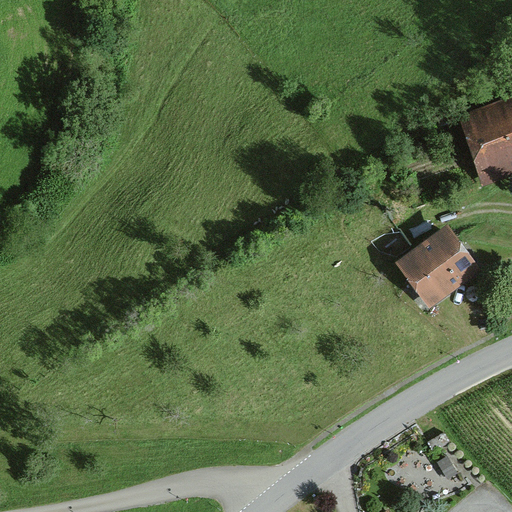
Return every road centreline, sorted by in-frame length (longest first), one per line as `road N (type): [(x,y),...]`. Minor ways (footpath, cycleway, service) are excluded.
road 1 (unclassified): [(273,510),(420,402),(511,359)]
road 2 (unclassified): [(71,511),(208,489),(273,510)]
